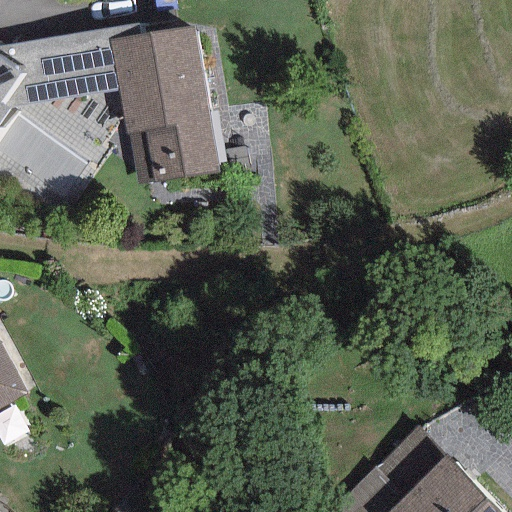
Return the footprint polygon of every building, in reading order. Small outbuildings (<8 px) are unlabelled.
[(0,47),(0,133),(14,114),(21,106),(118,91),(110,41),(139,36),(137,24),(0,47)] [(110,41),(118,91),(125,136),(129,135),(137,185),(217,172),(195,27),(139,36),(110,41)] [(0,409),(27,394),(0,343),(0,409)] [(384,511),(445,457),(418,428),(325,511),(384,511)] [(498,511),(445,457),(384,511),(498,511)]
